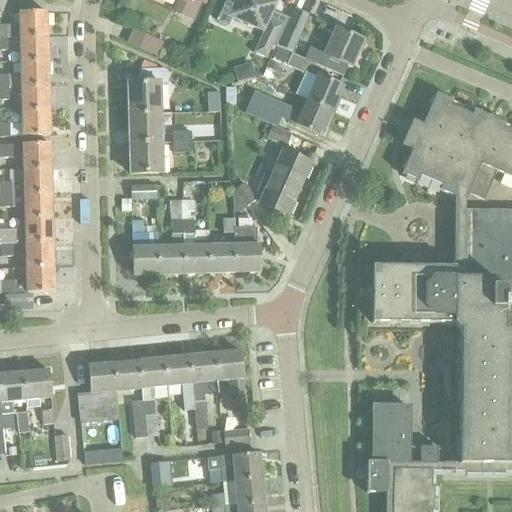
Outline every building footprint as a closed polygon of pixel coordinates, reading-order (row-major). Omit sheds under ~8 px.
[(175,13),(193,21),(201,0),(180,0),(175,13)] [(264,32),(259,44),(255,53),(268,59),(272,50),(282,26),(269,21),(277,3),(270,0),(236,0),(235,4),(227,1),(217,22),(229,27),(233,18),(264,32)] [(280,40),(295,47),(308,18),(293,11),(280,40)] [(0,39),(8,39),(19,39),(47,38),(46,13),(18,14),(19,26),(0,26),(0,39)] [(310,48),(304,60),(317,65),(343,77),(349,66),(352,67),(364,41),(336,29),(325,54),(310,48)] [(129,45),(157,57),(162,45),(134,33),(129,45)] [(19,39),(20,63),(47,63),(47,38),(19,39)] [(273,60),(287,66),(305,74),(311,77),(312,75),(317,65),(304,60),(292,54),(292,56),(277,49),(273,60)] [(0,89),(8,89),(48,87),(47,63),(20,63),(20,76),(0,76),(0,89)] [(129,85),(130,115),(160,115),(159,84),(169,84),(168,73),(165,69),(139,70),(140,84),(129,85)] [(305,74),(295,94),(307,99),(306,100),(333,112),(344,87),(318,75),(317,77),(312,75),(311,77),(305,74)] [(48,87),(21,89),(21,113),(49,112),(48,87)] [(8,89),(0,89),(0,101),(8,101),(8,89)] [(224,109),(223,89),(212,90),(213,109),(224,109)] [(511,210),(464,210),(464,202),(468,193),(484,200),(497,172),(511,178),(511,132),(504,129),(506,124),(474,110),(472,115),(451,106),(453,101),(437,94),(423,125),(413,121),(402,146),(412,150),(402,175),(418,182),(420,177),(442,186),(439,191),(455,198),(454,267),(373,267),(372,323),(455,324),(461,331),(460,464),(438,463),(438,448),(409,448),(410,407),(374,407),(373,463),(368,463),(367,493),(386,493),(386,511),(431,511),(432,472),(466,472),(466,474),(505,475),(505,473),(511,472),(511,464),(510,464),(510,331),(511,331),(511,210)] [(292,109),(288,119),(292,120),(291,123),(295,125),(321,137),(333,112),(306,100),(301,113),(292,109)] [(263,122),(287,132),(291,123),(292,120),(288,119),(268,110),(263,122)] [(49,112),(21,113),(21,125),(0,125),(0,138),(49,137),(49,112)] [(130,115),(130,145),(161,144),(160,115),(130,115)] [(267,138),(287,147),(292,136),(272,127),(267,138)] [(172,133),(173,144),(192,143),(191,133),(172,133)] [(192,143),(173,144),(173,154),(192,154),(192,143)] [(161,144),(130,145),(131,176),(162,175),(161,144)] [(0,159),(22,159),(23,171),(50,170),(50,145),(0,146),(0,159)] [(265,175),(256,194),(264,198),(261,204),(287,216),(298,190),(310,164),(284,153),(273,178),(265,175)] [(0,183),(0,196),(51,195),(50,170),(23,171),(23,183),(0,183)] [(245,185),(235,192),(247,208),(256,201),(245,185)] [(132,188),(133,201),(157,200),(157,187),(132,188)] [(241,212),(247,208),(235,192),(232,187),(234,213),(241,212)] [(24,208),(24,220),(52,219),(51,195),(0,196),(0,208),(11,208),(24,208)] [(183,202),(184,235),(184,248),(185,275),(211,274),(210,247),(195,247),(194,220),(195,220),(194,201),(183,202)] [(172,235),(184,235),(183,202),(170,202),(171,221),(172,221),(172,235)] [(256,214),(242,215),(243,226),(257,225),(256,214)] [(0,245),(12,245),(25,245),(52,244),(52,219),(24,220),(24,231),(0,231),(0,245)] [(234,229),(235,229),(235,219),(222,220),(223,234),(234,234),(234,229)] [(159,248),(159,235),(144,236),(144,222),(133,222),(134,276),(159,276),(159,248)] [(235,234),(235,246),(235,274),(261,273),(260,246),(258,246),(257,228),(235,229),(234,229),(234,234),(235,234)] [(25,245),(26,270),(53,269),(52,244),(25,245)] [(13,258),(12,245),(0,245),(0,257),(0,258),(13,258)] [(235,274),(235,246),(210,247),(211,274),(235,274)] [(184,248),(159,248),(159,276),(185,275),(184,248)] [(53,269),(26,270),(27,281),(1,282),(2,295),(54,294),(53,269)] [(215,354),(218,382),(230,381),(232,406),(246,405),(240,351),(215,354)] [(189,356),(195,411),(194,411),(196,431),(208,430),(206,402),(205,402),(203,384),(218,382),(215,354),(189,356)] [(184,412),(194,411),(195,411),(189,356),(165,359),(167,387),(182,386),(184,412)] [(142,390),(141,390),(143,402),(147,438),(159,437),(156,415),(153,389),(167,387),(165,359),(140,362),(142,390)] [(142,390),(140,362),(114,364),(117,393),(141,390),(142,390)] [(116,393),(117,393),(114,364),(88,367),(94,421),(105,420),(103,406),(117,405),(116,393)] [(48,371),(22,374),(25,401),(27,401),(28,409),(40,408),(40,400),(51,399),(48,371)] [(2,416),(3,430),(13,429),(10,403),(25,401),(22,374),(0,376),(0,407),(1,416),(2,416)] [(143,402),(132,403),(136,439),(147,438),(143,402)] [(169,411),(171,432),(182,431),(180,410),(169,411)] [(42,412),(43,426),(54,425),(53,411),(42,412)] [(16,413),(17,435),(28,434),(26,413),(16,413)] [(224,433),(226,447),(249,445),(248,431),(224,433)] [(69,462),(67,437),(54,438),(56,463),(69,462)] [(84,441),(86,461),(97,460),(94,440),(84,441)] [(234,482),(261,480),(259,455),(231,457),(206,460),(208,472),(233,470),(234,482)] [(175,460),(178,480),(201,477),(199,456),(175,460)] [(156,483),(175,483),(175,460),(155,460),(156,483)] [(236,507),(264,504),(261,480),(234,482),(236,507)] [(211,496),(212,509),(225,508),(224,495),(211,496)]
